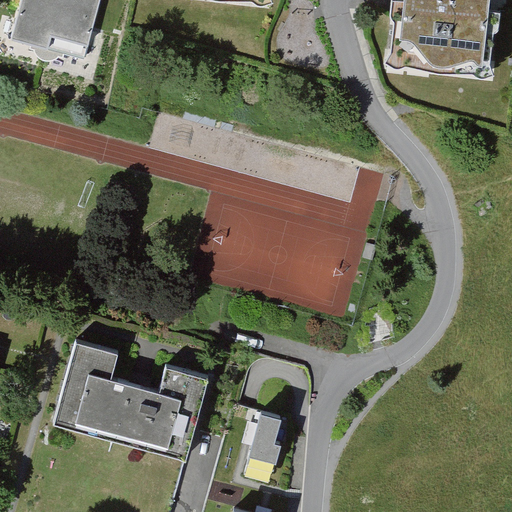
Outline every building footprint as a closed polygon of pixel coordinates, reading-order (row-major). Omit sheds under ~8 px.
[(104,0),(26,0),(15,44),(51,54),(55,38),(92,48),(104,0)] [(399,0),(392,59),(476,70),(485,0),(399,0)] [(120,357),(79,346),(57,427),(187,463),(209,383),(168,372),(163,392),(139,386),(114,379),(120,357)] [(511,511),(511,393),(408,410),(424,511),(511,511)] [(262,413),(250,456),(275,463),(280,447),(274,445),(281,418),(262,413)]
